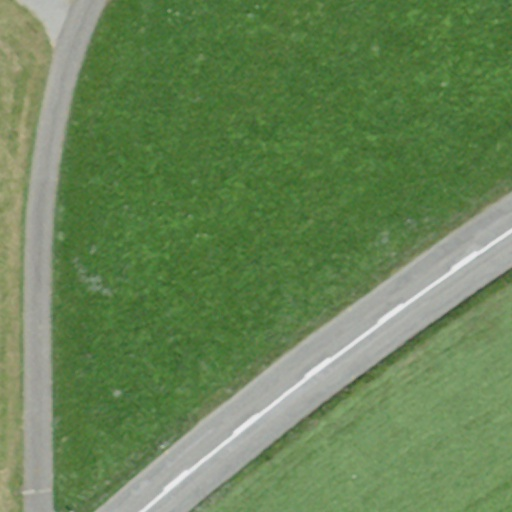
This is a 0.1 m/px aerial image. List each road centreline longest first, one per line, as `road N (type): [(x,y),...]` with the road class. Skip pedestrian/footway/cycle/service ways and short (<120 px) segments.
road 1 (unclassified): [(37,511),(42,208),(66,59),(88,0)]
road 2 (secondary): [(142,511),(393,313),(511,231)]
